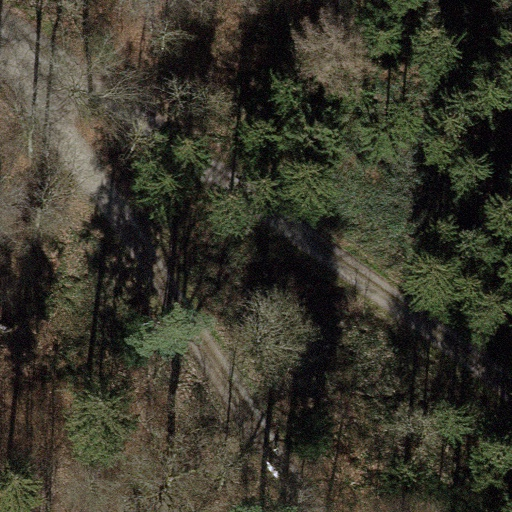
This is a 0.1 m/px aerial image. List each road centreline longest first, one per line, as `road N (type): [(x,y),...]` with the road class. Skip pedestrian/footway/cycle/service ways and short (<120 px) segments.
road 1 (track): [(0,19),(511,398)]
road 2 (track): [(318,511),(0,23)]
